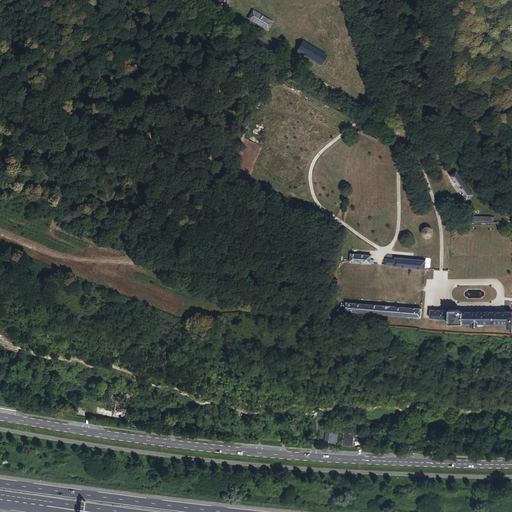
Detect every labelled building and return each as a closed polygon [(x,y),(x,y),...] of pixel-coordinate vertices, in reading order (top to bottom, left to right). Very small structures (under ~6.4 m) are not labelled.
[(273,13),(258,3),(253,10),(269,20),(273,13)] [(328,47),(304,33),(297,44),(302,47),(304,45),(322,55),(328,47)] [(376,130),(359,121),(356,126),(373,135),(376,130)] [(359,130),(356,136),(375,144),(378,138),(359,130)] [(473,186),(457,163),(451,167),(467,190),(473,186)] [(355,235),(356,217),(347,217),(345,234),(355,235)] [(433,235),(433,233),(433,232),(432,231),(432,230),(431,229),(429,228),(428,228),(427,228),(425,228),(424,229),(423,230),(423,231),(422,233),(422,234),(423,235),(423,236),(424,237),(425,238),(427,239),(428,239),(429,238),(431,238),(432,237),(432,236),(433,235)] [(349,250),(349,252),(376,254),(376,251),(373,250),(373,248),(370,247),(371,245),(350,243),(349,246),(346,246),(346,249),(349,250)] [(350,262),(372,263),(372,254),(351,253),(350,262)] [(426,268),(427,259),(396,257),(396,259),(387,258),(387,265),(397,266),(397,267),(426,269),(426,268)] [(347,296),(346,301),(421,307),(421,299),(391,296),(391,294),(382,294),(382,296),(345,293),(345,295),(347,296)] [(511,327),(511,310),(506,310),(505,312),(462,311),(461,309),(451,309),(451,310),(433,309),(432,318),(451,319),(451,323),(473,324),(474,327),(479,327),(481,324),(510,324),(509,328),(511,327)] [(77,397),(75,402),(85,406),(86,401),(77,397)] [(49,402),(36,398),(34,404),(47,408),(48,406),(48,403),(49,402)] [(85,406),(75,402),(72,409),(82,413),(85,406)] [(392,439),(392,429),(381,429),(380,439),(385,439),(385,440),(387,440),(387,439),(392,439)] [(295,439),(294,448),(314,449),(314,439),(307,439),(308,436),(301,435),(301,439),(295,439)] [(343,436),(331,435),(330,446),(335,446),(335,448),(341,449),(341,447),(343,436)] [(361,441),(348,440),(348,450),(360,451),(360,446),(365,446),(365,441),(361,441)]
